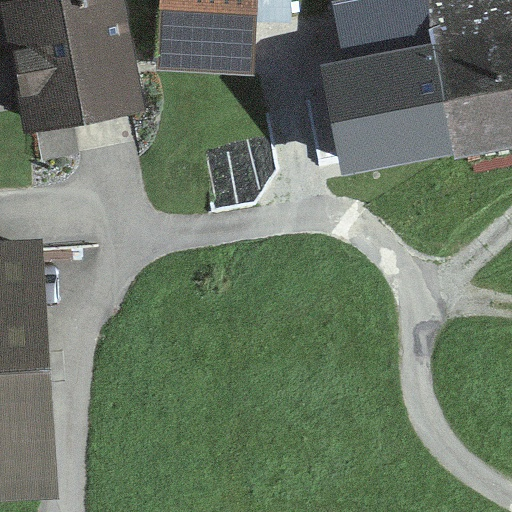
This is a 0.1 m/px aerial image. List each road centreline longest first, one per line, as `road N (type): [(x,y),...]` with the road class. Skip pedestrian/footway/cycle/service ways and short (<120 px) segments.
road 1 (track): [(0,215),(115,222),(147,242)]
road 2 (track): [(511,216),(406,315)]
